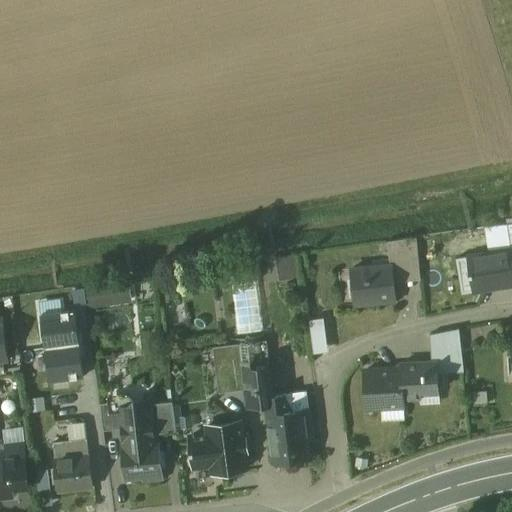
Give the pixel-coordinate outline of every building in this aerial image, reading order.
[(390,241),(392,264),(394,282),(421,279),(416,238),(390,241)] [(511,249),(511,248),(471,255),(477,289),(511,283),(511,249)] [(269,257),(274,280),(300,274),(295,251),(269,257)] [(256,260),(228,264),(239,333),(264,329),(257,279),(259,279),(256,260)] [(392,264),(352,268),(356,305),(396,301),(394,282),(392,264)] [(129,280),(85,282),(86,305),(130,303),(129,280)] [(76,309),(41,313),(45,345),(80,341),(76,309)] [(460,329),(430,334),(432,362),(438,361),(439,372),(465,371),(460,329)] [(239,343),(242,369),(270,365),(266,340),(239,343)] [(45,345),(45,349),(80,345),(80,341),(45,345)] [(239,343),(214,347),(220,392),(245,389),(242,369),(239,343)] [(80,345),(45,349),(49,381),(84,377),(80,345)] [(401,364),(401,368),(403,398),(422,397),(421,392),(440,391),(439,372),(438,361),(432,362),(401,364)] [(245,389),(248,406),(268,403),(275,402),(274,395),(270,365),(242,369),(245,389)] [(401,368),(365,370),(368,408),(404,406),(403,398),(401,368)] [(268,403),(269,413),(298,409),(297,399),(308,398),(307,390),(274,395),(275,402),(268,403)] [(298,409),(269,413),(275,461),(309,457),(307,439),(312,438),(308,398),(297,399),(298,409)] [(150,399),(101,405),(104,432),(122,429),(125,448),(156,444),(155,434),(151,405),(150,399)] [(173,402),(151,405),(155,434),(177,432),(173,402)] [(68,424),(68,431),(69,440),(78,439),(87,438),(85,422),(68,424)] [(241,422),(213,425),(207,426),(207,428),(208,434),(192,436),(190,436),(190,438),(191,438),(192,449),(191,449),(191,454),(193,454),(194,465),(194,467),(196,467),(212,465),(213,471),(213,473),(215,472),(245,468),(247,468),(247,466),(245,451),(247,451),(245,438),(243,438),(241,422)] [(4,440),(25,439),(24,425),(3,427),(4,440)] [(159,444),(156,444),(125,448),(123,448),(126,479),(144,477),(145,481),(163,479),(159,444)] [(73,459),(56,461),(60,491),(94,487),(88,446),(88,445),(87,445),(71,447),(73,459)] [(4,455),(0,455),(0,498),(30,495),(26,458),(5,460),(4,455)]
